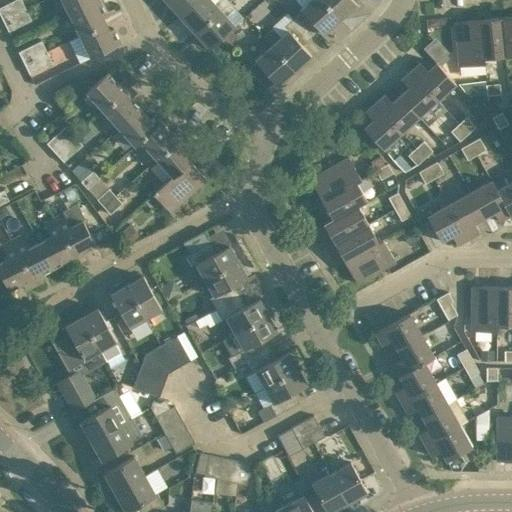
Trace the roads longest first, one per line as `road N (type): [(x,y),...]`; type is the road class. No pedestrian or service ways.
road 1 (residential): [(347,384),(223,442),(181,367)]
road 2 (residential): [(315,325),(438,257),(511,257)]
road 3 (residential): [(266,132),(248,202),(315,325)]
road 4 (residential): [(266,132),(192,84),(148,36),(130,0)]
road 5 (residential): [(400,0),(266,132)]
road 6 (residential): [(51,173),(12,115),(26,101),(0,47)]
road 7 (residential): [(347,384),(417,511)]
